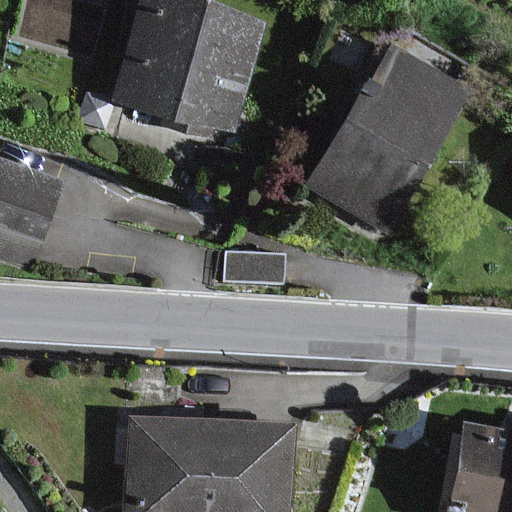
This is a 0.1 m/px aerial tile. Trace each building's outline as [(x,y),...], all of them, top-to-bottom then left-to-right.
[(257,32),(146,1),(119,96),(231,127),(257,32)] [(463,93),(389,49),(308,185),(382,229),(463,93)] [(57,187),(0,165),(0,255),(29,266),(57,187)] [(283,511),(290,433),(126,419),(118,511),(283,511)] [(511,511),(511,436),(458,426),(442,511),(511,511)]
